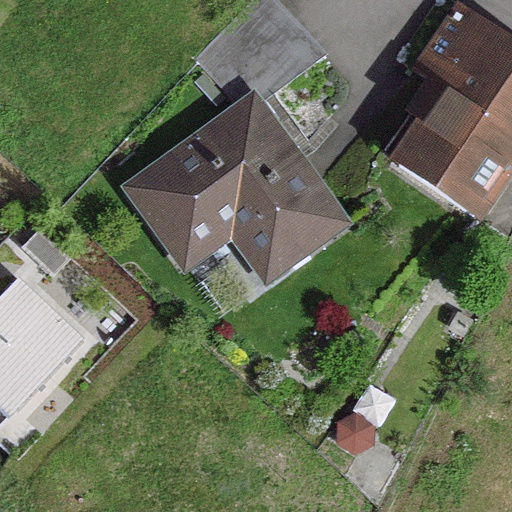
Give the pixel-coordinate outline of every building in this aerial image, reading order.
[(268,276),(337,226),(278,144),(294,132),(266,94),(316,57),(263,0),(252,0),(191,65),(236,114),(127,192),(178,261),(230,223),(268,276)] [(511,47),(457,9),(411,75),(427,85),(413,106),(429,117),(394,168),(469,219),(511,155),(511,47)] [(46,275),(60,260),(33,235),(19,251),(46,275)] [(0,425),(76,344),(14,286),(0,301),(0,425)] [(350,456),(367,447),(368,428),(352,417),(335,426),(334,445),(350,456)]
